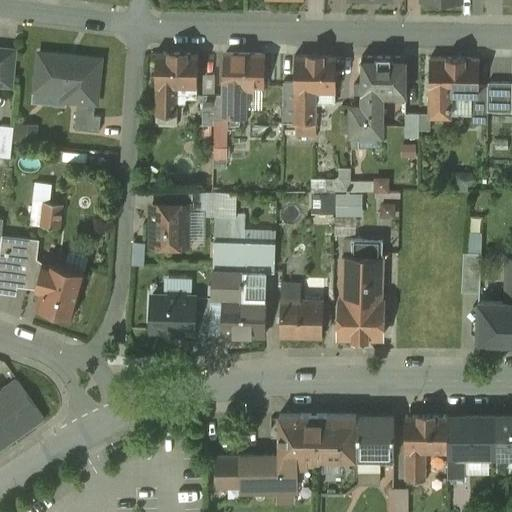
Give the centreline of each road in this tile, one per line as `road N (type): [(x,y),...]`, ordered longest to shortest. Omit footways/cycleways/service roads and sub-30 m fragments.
road 1 (residential): [(511,382),(275,377),(207,386),(104,417)]
road 2 (residential): [(511,38),(140,31)]
road 3 (residential): [(140,31),(118,299),(101,340),(73,365)]
road 4 (residential): [(140,31),(0,11)]
road 5 (residential): [(104,417),(0,486)]
